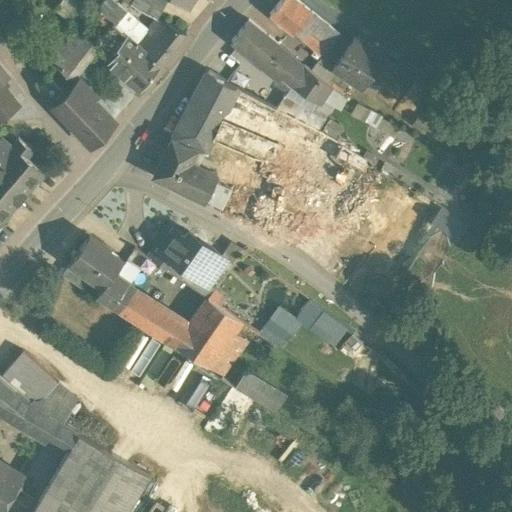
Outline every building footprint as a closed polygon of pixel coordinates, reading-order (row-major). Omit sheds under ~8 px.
[(63,0),(55,11),(66,20),(81,0),(63,0)] [(127,12),(112,0),(106,0),(97,11),(113,23),(112,24),(114,25),(115,26),(127,12)] [(150,6),(141,0),(133,0),(131,5),(138,10),(145,14),(150,6)] [(167,0),(141,0),(150,6),(145,14),(155,19),(157,19),(167,0)] [(310,12),(295,0),(281,0),(270,13),(280,21),(275,27),(281,32),(285,27),(292,34),(300,24),(310,12)] [(22,7),(15,5),(12,12),(20,14),(22,7)] [(157,19),(155,19),(147,30),(134,19),(135,18),(127,12),(115,26),(160,66),(185,33),(157,19)] [(322,23),(310,12),(300,24),(313,35),(322,23)] [(303,65),(248,20),(232,40),(248,53),(279,76),(291,84),(303,65)] [(339,37),(322,23),(313,35),(330,48),(339,37)] [(313,35),(300,24),(292,34),(320,59),(330,48),(313,35)] [(115,26),(114,25),(93,48),(93,49),(96,51),(121,74),(138,90),(140,91),(160,66),(115,26)] [(18,28),(5,36),(16,54),(29,45),(18,28)] [(93,48),(72,31),(56,52),(80,71),(96,51),(93,49),(93,48)] [(383,58),(353,38),(352,40),(332,69),(362,89),(383,59),(383,58)] [(80,71),(56,52),(50,60),(71,82),(80,71)] [(383,59),(362,89),(372,96),(394,66),(383,58),(383,59)] [(332,73),(311,59),(306,66),(326,82),(332,73)] [(306,66),(303,65),(291,84),(276,110),(290,117),(304,124),(330,86),(326,82),(306,66)] [(0,85),(9,78),(0,67),(0,85)] [(394,67),(386,82),(403,92),(412,77),(394,67)] [(225,82),(207,70),(191,98),(212,110),(225,82)] [(95,104),(93,101),(96,98),(79,81),(65,96),(46,77),(47,75),(46,74),(35,84),(46,100),(90,146),(113,121),(112,120),(111,121),(95,104)] [(138,90),(121,74),(104,94),(121,110),(138,90)] [(330,86),(304,124),(319,131),(342,97),(330,86)] [(4,88),(0,90),(0,120),(18,106),(4,88)] [(121,110),(104,94),(95,104),(111,121),(112,120),(121,110)] [(212,110),(191,98),(178,122),(172,137),(196,147),(206,153),(212,139),(222,119),(210,113),(212,110)] [(18,138),(11,146),(0,137),(0,221),(1,221),(1,220),(9,211),(10,211),(9,210),(12,207),(11,206),(15,201),(17,203),(19,201),(18,200),(23,194),(24,195),(25,193),(24,192),(28,187),(29,188),(31,185),(32,185),(32,184),(39,175),(40,175),(41,174),(40,174),(43,171),(25,156),(31,149),(18,138)] [(196,147),(172,137),(164,154),(153,177),(204,202),(214,182),(217,176),(199,167),(206,153),(196,147)] [(467,220),(442,205),(431,223),(455,240),(467,220)] [(222,255),(188,231),(184,236),(173,229),(159,249),(159,251),(176,262),(205,282),(222,255)] [(123,262),(88,237),(69,264),(69,265),(90,280),(102,289),(103,289),(113,275),(123,262)] [(176,262),(159,251),(159,249),(155,247),(148,258),(169,273),(176,262)] [(124,262),(123,262),(113,275),(128,286),(138,272),(125,263),(125,262),(124,262)] [(90,280),(69,265),(61,276),(82,290),(90,280)] [(113,275),(103,289),(102,289),(97,296),(118,310),(130,292),(132,289),(128,286),(113,275)] [(148,303),(130,292),(118,310),(135,321),(148,303)] [(189,327),(175,347),(208,369),(222,378),(238,355),(246,342),(232,333),(239,322),(207,299),(189,327)] [(347,331),(309,301),(295,319),(301,324),(334,348),(347,331)] [(160,311),(148,303),(135,321),(175,347),(189,327),(162,309),(160,311)] [(301,324),(295,319),(279,307),(264,327),(284,343),(286,344),(301,324)] [(452,340),(426,325),(420,336),(446,351),(452,340)] [(284,343),(264,327),(258,335),(279,350),(284,343)] [(351,337),(344,344),(355,354),(361,346),(351,337)] [(40,367),(22,351),(12,363),(30,379),(40,367)] [(30,379),(12,363),(1,376),(29,400),(62,420),(62,421),(76,399),(40,367),(30,379)] [(0,374),(0,402),(9,409),(10,416),(47,439),(48,439),(50,439),(59,424),(60,424),(62,420),(29,400),(1,376),(0,374)] [(245,375),(234,390),(256,404),(275,416),(285,400),(245,375)] [(256,404),(234,390),(231,388),(203,432),(227,447),(229,443),(254,405),(255,406),(256,404)] [(495,400),(486,408),(494,418),(503,410),(495,400)] [(20,489),(17,487),(1,511),(31,511),(78,435),(59,424),(50,439),(48,439),(47,439),(19,485),(22,487),(20,489)] [(78,435),(31,511),(127,511),(149,479),(78,435)] [(0,511),(1,511),(17,487),(20,489),(22,487),(19,485),(18,485),(16,477),(0,466),(0,511)]
